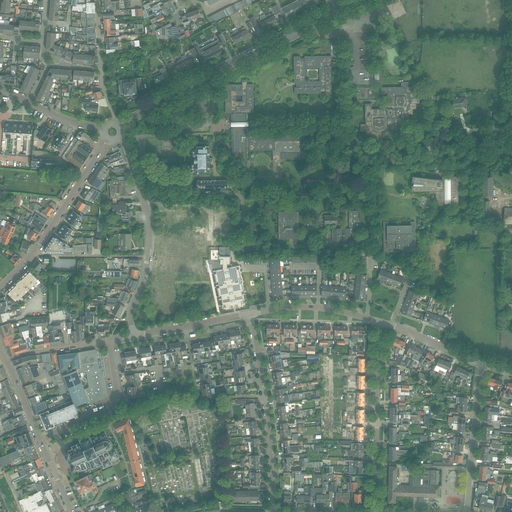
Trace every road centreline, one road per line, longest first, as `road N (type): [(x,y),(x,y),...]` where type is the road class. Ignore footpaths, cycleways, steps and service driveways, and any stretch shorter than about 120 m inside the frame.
road 1 (unknown): [(241,195),(360,193),(368,157),(511,134)]
road 2 (tertiary): [(119,127),(333,14)]
road 3 (residential): [(272,511),(249,314)]
road 4 (residential): [(375,511),(379,321)]
road 5 (tertiary): [(0,287),(41,242),(107,140)]
road 6 (residential): [(133,335),(129,311),(144,280),(149,240),(140,189)]
road 7 (residential): [(467,511),(480,364)]
road 8 (residential): [(379,321),(316,307),(249,314)]
